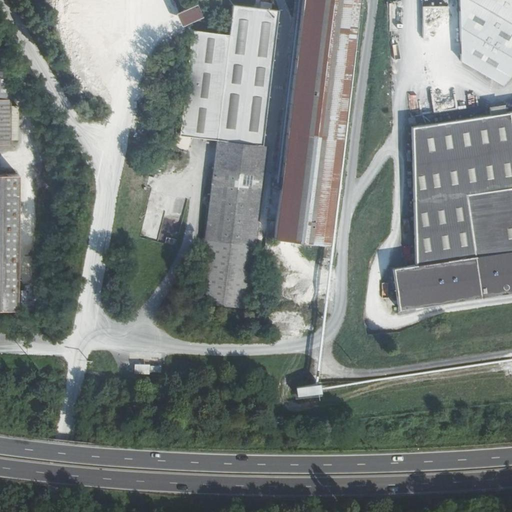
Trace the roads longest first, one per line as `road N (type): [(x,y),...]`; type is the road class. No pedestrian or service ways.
road 1 (trunk): [(0,467),(274,487),(511,479)]
road 2 (trunk): [(511,456),(275,464),(0,446)]
